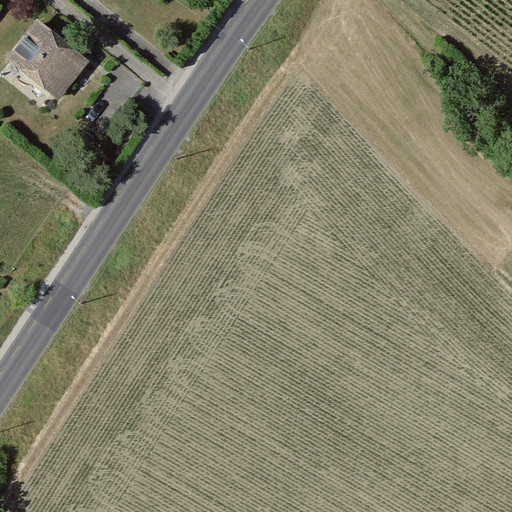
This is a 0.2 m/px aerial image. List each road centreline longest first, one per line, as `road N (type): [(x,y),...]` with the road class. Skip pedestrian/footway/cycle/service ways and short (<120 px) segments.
road 1 (secondary): [(261,0),(0,391)]
road 2 (track): [(387,0),(511,130)]
